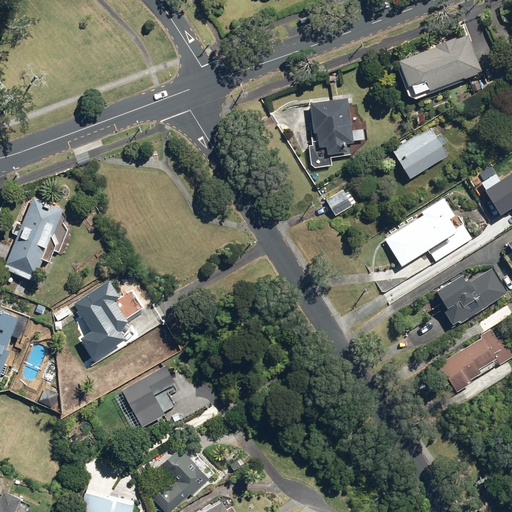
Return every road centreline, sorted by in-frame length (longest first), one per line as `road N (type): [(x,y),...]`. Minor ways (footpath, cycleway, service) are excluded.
road 1 (residential): [(196,87),(201,124),(267,235),(456,511)]
road 2 (unknown): [(98,467),(121,463),(334,333)]
road 3 (tertiary): [(430,0),(196,87)]
road 4 (tertiary): [(196,87),(0,159)]
